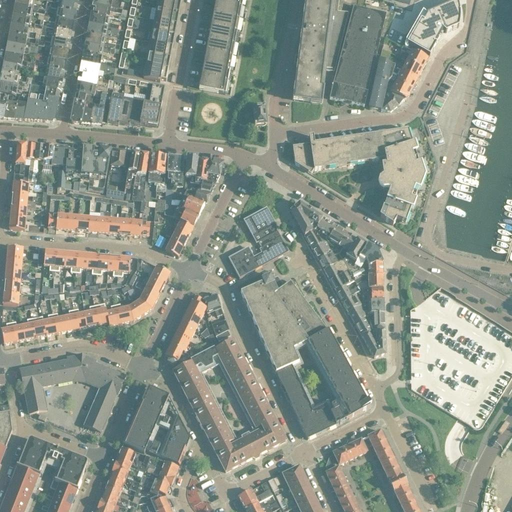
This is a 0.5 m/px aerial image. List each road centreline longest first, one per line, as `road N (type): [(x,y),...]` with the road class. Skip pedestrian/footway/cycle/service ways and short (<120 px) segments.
road 1 (unclassified): [(473,69),(427,236),(441,255),(511,270)]
road 2 (unclassified): [(276,135),(407,113),(464,33),(469,0)]
road 3 (residential): [(303,453),(221,287),(188,270)]
road 4 (unclassified): [(1,240),(143,249),(188,270)]
road 5 (residential): [(374,389),(289,232)]
road 6 (residential): [(267,165),(404,251)]
road 7 (residential): [(374,389),(399,368),(395,267),(404,251)]
road 8 (residential): [(167,144),(193,0)]
road 9 (residential): [(296,0),(272,105),(276,135)]
road 10 (residential): [(11,358),(88,346),(142,368)]
road 11 (residential): [(87,0),(61,133)]
road 12 (residential): [(188,270),(243,155)]
road 13 (residential): [(404,251),(511,310)]
